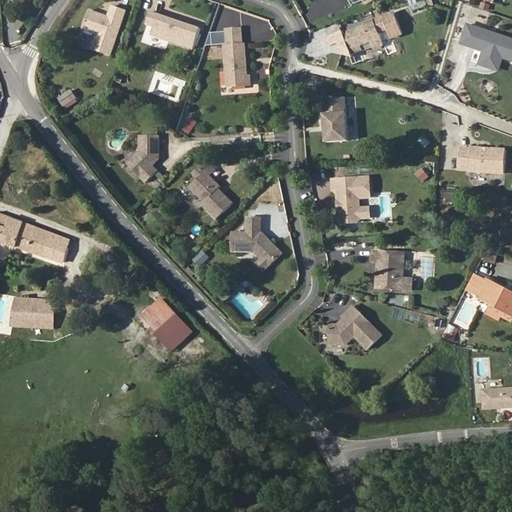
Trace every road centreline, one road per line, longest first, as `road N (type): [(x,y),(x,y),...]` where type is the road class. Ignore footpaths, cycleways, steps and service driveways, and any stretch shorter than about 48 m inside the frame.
road 1 (tertiary): [(17,88),(120,222),(245,349)]
road 2 (residential): [(245,349),(313,292),(293,169),(294,64)]
road 3 (residential): [(294,64),(511,129)]
road 4 (residential): [(345,461),(511,438)]
road 5 (tertiary): [(245,349),(312,401),(345,461)]
road 6 (unknown): [(293,126),(185,138),(173,163)]
